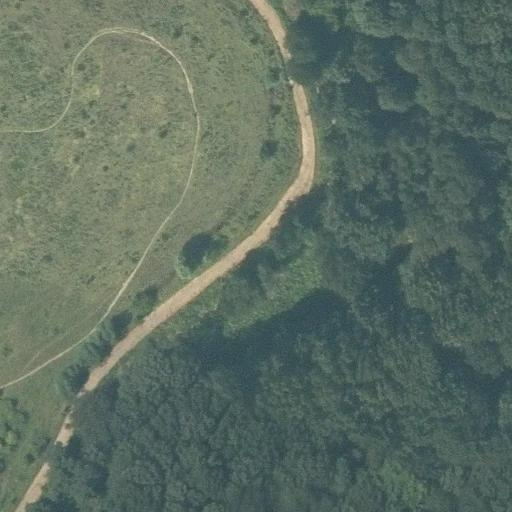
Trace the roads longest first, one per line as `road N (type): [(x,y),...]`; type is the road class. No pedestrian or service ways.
road 1 (track): [(22,511),(100,371),(262,230),(305,174),(308,123),(290,60),(255,0)]
road 2 (track): [(62,0),(100,55),(104,122),(70,176),(0,254)]
